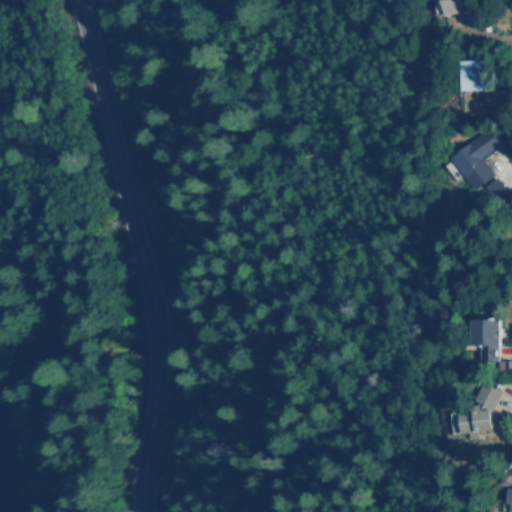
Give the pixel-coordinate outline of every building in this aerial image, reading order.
[(440,0),(444,16),(467,11),(464,0),(440,0)] [(462,61),(463,91),(484,90),(483,60),(462,61)] [(450,157),(475,189),(494,173),(481,156),(501,140),(490,126),(450,157)] [(506,193),(499,177),(485,183),(492,199),(506,193)] [(500,360),(500,318),(473,317),(473,345),(481,345),(481,359),(500,360)] [(493,429),(492,413),(502,389),(483,381),(473,405),(473,412),(468,410),(451,411),(453,433),(470,432),(470,437),(478,436),(480,430),(493,429)]
